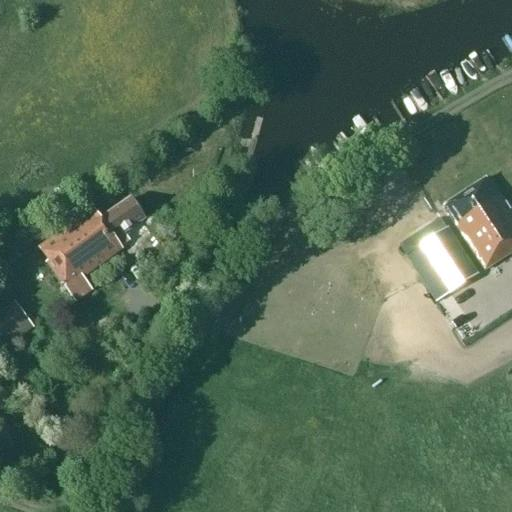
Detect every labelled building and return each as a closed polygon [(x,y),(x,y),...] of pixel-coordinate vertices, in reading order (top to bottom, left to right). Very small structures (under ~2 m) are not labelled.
[(511,260),(511,214),(488,178),(443,207),(485,272),(500,262),(503,266),(511,260)] [(131,199),(101,221),(93,209),(39,249),(48,262),(46,264),(66,291),(75,303),(92,291),(83,279),(123,250),(116,241),(146,220),(131,199)] [(446,231),(420,248),(451,294),(477,277),(446,231)] [(14,302),(0,312),(0,336),(2,338),(9,347),(34,329),(27,320),(14,302)] [(462,314),(468,325),(485,316),(479,305),(462,314)]
